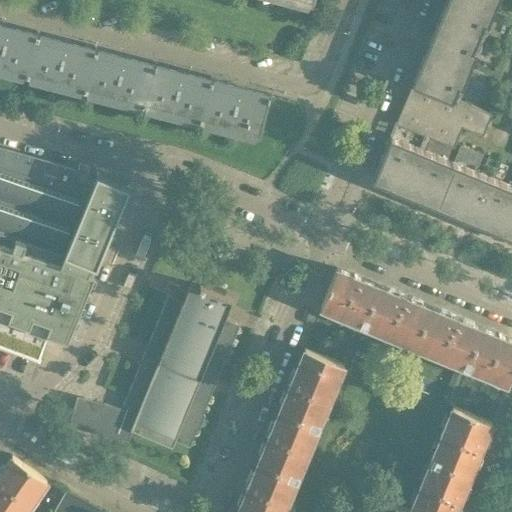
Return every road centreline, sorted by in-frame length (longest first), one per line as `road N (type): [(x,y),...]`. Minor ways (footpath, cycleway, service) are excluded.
road 1 (residential): [(0,7),(296,86),(312,84),(321,71),(349,0)]
road 2 (residential): [(210,511),(323,232)]
road 3 (residential): [(26,399),(91,339),(162,171)]
road 4 (residential): [(323,232),(416,0)]
road 5 (residential): [(323,232),(511,309)]
road 6 (residential): [(323,232),(162,171)]
road 7 (residential): [(162,171),(0,127)]
road 8 (residential): [(140,511),(57,472),(0,431)]
